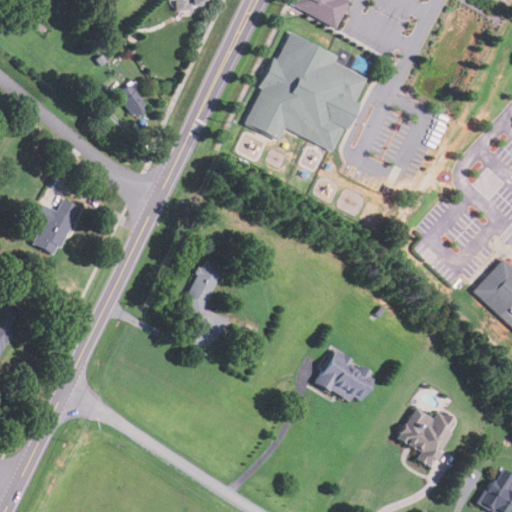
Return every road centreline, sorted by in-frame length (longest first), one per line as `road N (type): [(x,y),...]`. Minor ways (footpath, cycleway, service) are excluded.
road 1 (primary): [(2,511),(254,0)]
road 2 (residential): [(64,387),(256,511)]
road 3 (residential): [(154,206),(0,76)]
